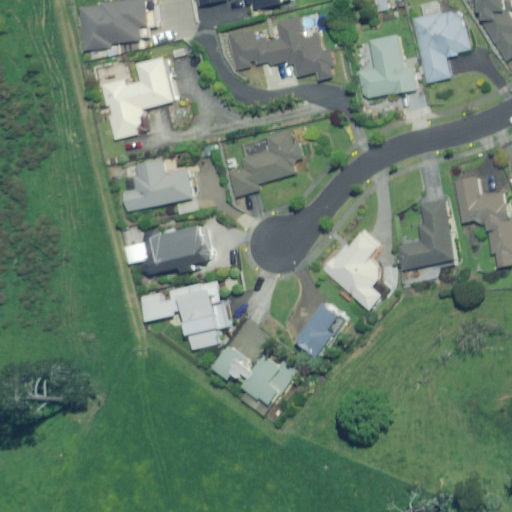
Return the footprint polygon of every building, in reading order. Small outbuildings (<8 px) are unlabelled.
[(157,27),(153,0),(148,0),(91,8),(97,52),(126,48),(125,44),(149,41),(148,28),(157,27)] [(232,1),(231,0),(251,0),(254,11),(289,4),(288,0),(202,0),(204,7),(232,1)] [(392,0),(381,0),(383,12),(393,11),(392,0)] [(511,0),(482,0),(483,20),(511,62),(511,61),(511,0)] [(456,79),(452,59),(464,57),(464,54),(477,51),(472,28),(468,29),(464,10),(418,20),(432,84),(456,79)] [(280,23),(284,41),(270,44),(269,41),(259,43),(256,31),(231,37),(239,72),(254,68),(272,64),(273,67),(291,63),(292,67),(299,65),(302,78),(322,73),(324,82),(340,78),(334,48),(327,50),(324,36),(309,40),(304,18),(280,23)] [(176,42),(174,32),(156,35),(158,46),(176,42)] [(407,67),(403,37),(375,41),(379,70),(363,72),(367,99),(422,91),(419,65),(407,67)] [(124,116),(121,116),(127,140),(155,133),(149,110),(182,102),(172,59),(146,65),(150,83),(135,87),(134,81),(114,86),(119,108),(122,107),(124,116)] [(264,192),(262,185),(308,172),(306,164),(312,162),(306,143),(301,145),(297,131),(272,138),(276,152),(247,160),(250,170),(234,174),(241,198),(264,192)] [(135,193),(138,212),(181,203),(183,215),(204,211),(196,171),(174,175),(171,162),(145,167),(148,178),(143,178),(146,191),(135,193)] [(511,192),(486,198),(482,177),(460,182),(469,224),(483,221),(493,227),(499,255),(503,254),(506,268),(511,266),(511,192)] [(462,262),(452,201),(428,206),(431,226),(425,227),(428,243),(405,247),(409,272),(462,262)] [(217,262),(209,227),(168,237),(167,233),(153,236),(158,260),(152,261),(156,276),(187,269),(188,274),(204,270),(203,265),(217,262)] [(388,247),(368,231),(355,248),(352,246),(331,271),(379,311),(391,297),(379,287),(392,273),(377,260),(388,247)] [(235,328),(225,281),(149,298),(154,323),(192,315),(200,351),(226,345),(223,331),(235,328)] [(355,321),(334,305),(306,343),(328,359),(345,335),(355,321)] [(283,407),(306,373),(289,361),(293,355),(285,349),(279,357),(275,354),(266,367),(235,346),(219,369),(238,382),(242,375),(248,379),(245,382),(253,387),(251,390),(269,402),(271,399),(283,407)]
